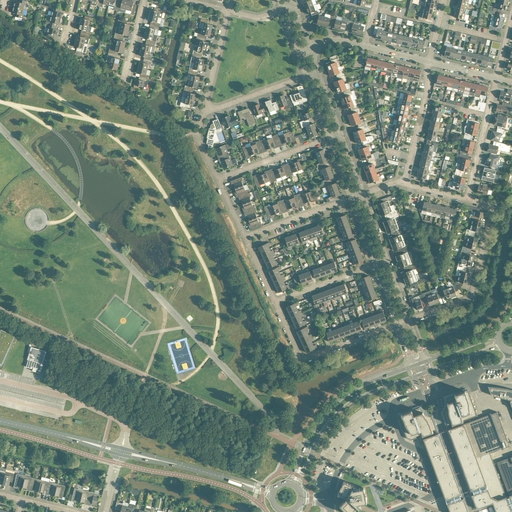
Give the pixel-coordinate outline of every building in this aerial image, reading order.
[(14,1),(13,7),(25,10),(27,1),(22,0),(18,0),(18,2),(14,1)] [(110,0),(109,5),(114,7),(113,10),(117,11),(118,3),(115,3),(116,0),(110,0)] [(121,8),(126,10),(128,1),(125,0),(122,0),(121,4),(118,3),(117,11),(120,12),(121,8)] [(306,2),(303,3),(305,9),(313,5),(311,0),(306,0),(307,1),(306,2)] [(131,11),(131,14),(134,15),(136,6),(136,7),(133,7),(134,2),(128,1),(126,10),(131,11)] [(313,5),(305,9),(307,14),(311,13),(312,12),(313,15),(319,13),(320,11),(318,9),(316,4),(313,5)] [(13,7),(12,13),(16,14),(15,16),(16,17),(22,18),(23,18),(25,10),(13,7)] [(60,12),(60,9),(61,10),(61,9),(53,7),(51,16),(62,19),(64,13),(60,12)] [(151,9),(149,15),(162,18),(164,9),(156,8),(156,11),(154,10),(151,9)] [(430,20),(432,14),(422,12),(421,17),(419,17),(418,20),(425,21),(425,18),(430,20)] [(464,19),(465,14),(456,12),(455,17),(459,18),(459,21),(462,22),(464,23),(465,23),(466,20),(464,19)] [(322,26),(325,17),(319,16),(319,14),(319,13),(313,15),(312,15),(313,19),(318,20),(317,24),(322,26)] [(329,22),(332,23),(334,17),(325,14),(325,17),(322,26),(328,27),(329,22)] [(149,15),(148,21),(151,22),(153,22),(152,25),(159,27),(162,18),(149,15)] [(504,17),(500,16),(494,15),(493,20),(503,23),(504,17)] [(56,26),(57,25),(58,25),(57,25),(58,24),(61,25),(61,23),(62,20),(62,19),(51,16),(50,20),(47,19),(46,24),(49,25),(56,26)] [(94,18),(85,16),(87,16),(86,19),(81,18),(80,24),(89,26),(90,21),(93,21),(94,18)] [(337,17),(334,17),(332,23),(335,24),(334,28),(339,30),(342,21),(336,20),(337,17)] [(119,19),(118,22),(121,23),(120,28),(129,30),(130,25),(127,24),(125,23),(126,20),(119,19)] [(204,23),(202,29),(211,31),(213,25),(210,24),(210,21),(201,19),(200,22),(204,23)] [(346,26),(349,27),(351,21),(349,20),(348,20),(347,19),(346,19),(345,19),(344,19),(343,19),(344,21),(342,21),(339,30),(345,31),(346,26)] [(491,20),(489,25),(497,27),(502,28),(503,23),(493,20),(491,20)] [(351,32),(356,34),(358,25),(359,23),(358,22),(354,21),(351,21),(349,27),(352,28),(351,32)] [(90,35),(91,32),(92,27),(89,26),(80,24),(78,30),(83,31),(82,34),(90,35)] [(358,25),(356,34),(362,35),(363,32),(364,29),(365,29),(366,25),(363,24),(362,25),(362,26),(358,25)] [(48,28),(46,36),(55,41),(56,35),(58,36),(60,30),(56,29),(56,26),(49,25),(48,28)] [(157,35),(159,27),(152,25),(151,28),(146,27),(145,32),(157,35)] [(375,26),(373,34),(376,35),(375,38),(381,39),(383,31),(383,28),(375,26)] [(127,36),(129,30),(120,28),(118,34),(115,33),(114,36),(123,38),(122,38),(122,35),(127,36)] [(210,36),(211,31),(202,29),(201,34),(198,33),(197,36),(206,39),(207,36),(210,36)] [(452,33),(455,34),(454,38),(459,39),(459,37),(460,37),(461,33),(453,31),(452,33)] [(145,32),(144,38),(147,39),(149,39),(148,42),(155,44),(157,35),(145,32)] [(77,35),(75,41),(84,43),(88,44),(89,39),(90,36),(90,35),(82,34),(82,37),(80,36),(77,35)] [(117,40),(116,45),(124,48),(126,42),(121,41),(122,38),(123,38),(114,36),(114,39),(117,40)] [(200,40),(198,46),(207,48),(208,42),(205,42),(206,39),(197,36),(196,40),(200,40)] [(75,41),(74,47),(77,48),(79,48),(78,51),(77,51),(77,50),(76,51),(76,54),(80,55),(81,52),(84,52),(86,53),(88,44),(84,43),(75,41)] [(499,50),(501,43),(492,41),(490,49),(494,50),(495,49),(499,50)] [(141,50),(150,52),(154,53),(156,48),(154,47),(155,44),(148,42),(147,45),(142,44),(141,50)] [(109,50),(108,53),(116,55),(117,52),(118,52),(123,53),(124,48),(116,45),(111,44),(109,50)] [(193,51),(193,54),(202,56),(203,53),(206,54),(207,48),(198,46),(195,45),(193,51)] [(444,56),(449,57),(452,48),(447,47),(447,46),(444,45),(442,51),(445,52),(444,56)] [(141,50),(139,55),(144,57),(146,57),(145,60),(153,62),(153,59),(148,57),(150,52),(141,50)] [(108,56),(106,61),(110,62),(118,64),(120,59),(117,58),(115,57),(116,55),(108,53),(108,56)] [(201,59),(202,56),(193,54),(192,57),(191,62),(194,63),(203,65),(204,60),(201,59)] [(326,65),(328,71),(338,68),(337,67),(340,66),(336,55),(330,57),(332,63),(326,65)] [(494,58),(488,57),(486,66),(492,67),(493,63),(496,63),(497,57),(494,56),(494,58)] [(370,70),(371,67),(373,59),(367,58),(365,69),(370,70)] [(140,62),(138,67),(147,70),(149,64),(152,65),(153,62),(145,60),(144,63),(143,62),(140,62)] [(117,70),(118,64),(110,62),(108,68),(107,67),(105,70),(112,74),(114,69),(117,70)] [(188,71),(198,73),(198,70),(201,71),(203,65),(194,63),(191,62),(190,62),(188,71)] [(391,76),(392,72),(394,64),(389,63),(386,73),(386,75),(391,76)] [(391,76),(397,77),(399,66),(394,64),(392,72),(391,76)] [(397,77),(402,79),(402,78),(405,67),(399,66),(397,77)] [(138,67),(137,73),(140,74),(142,74),(141,77),(148,79),(149,76),(146,75),(147,70),(138,67)] [(405,67),(402,78),(407,79),(410,68),(405,67)] [(336,74),(337,77),(344,75),(343,75),(341,69),(339,70),(338,68),(328,71),(330,76),(336,74)] [(410,68),(407,79),(413,81),(415,69),(410,68)] [(415,69),(413,81),(418,82),(419,79),(421,71),(415,69)] [(190,80),(199,83),(200,77),(197,76),(198,73),(188,71),(188,74),(191,75),(190,80)] [(436,82),(435,82),(433,87),(441,88),(442,85),(444,76),(441,76),(442,75),(439,74),(439,75),(438,75),(436,82)] [(344,75),(337,77),(338,77),(339,80),(333,82),(335,88),(345,84),(344,81),(346,80),(344,75)] [(134,80),(133,83),(134,84),(134,85),(143,87),(142,89),(146,90),(148,82),(151,83),(151,80),(148,79),(141,77),(140,80),(139,80),(136,79),(135,80),(134,80)] [(447,86),(446,90),(452,91),(455,79),(449,78),(447,86)] [(455,79),(452,91),(457,93),(460,80),(455,79)] [(184,88),(193,91),(194,88),(197,88),(199,83),(190,80),(186,80),(185,85),(184,88)] [(463,94),(464,90),(466,82),(460,80),(457,93),(463,95),(463,94)] [(469,92),(471,83),(466,82),(464,90),(463,94),(468,95),(469,95),(469,92)] [(343,91),(344,94),(351,91),(350,92),(349,88),(350,87),(349,84),(347,83),(345,84),(335,88),(337,93),(343,91)] [(477,84),(471,83),(469,92),(469,95),(474,96),(477,84)] [(474,96),(480,98),(482,86),(482,85),(479,84),(479,85),(477,84),(474,96)] [(299,93),(290,96),(293,103),(302,100),(303,103),(308,101),(302,85),(297,87),(299,93)] [(482,98),(483,95),(486,96),(486,94),(488,87),(482,86),(480,98),(482,98)] [(186,98),(194,100),(196,94),(193,93),(193,91),(184,88),(182,97),(186,98)] [(501,91),(499,99),(511,101),(511,90),(508,89),(507,93),(501,91)] [(354,90),(351,91),(344,94),(345,94),(346,97),(341,99),(343,104),(354,100),(357,99),(354,90)] [(400,92),(399,98),(411,101),(412,95),(400,92)] [(284,95),(277,97),(281,107),(284,106),(286,110),(293,107),(290,100),(286,102),(284,95)] [(180,106),(189,108),(190,105),(193,106),(194,100),(186,98),(182,97),(180,106)] [(398,98),(397,103),(398,103),(410,106),(411,101),(399,98),(398,98)] [(270,100),(265,102),(267,106),(269,112),(270,112),(271,115),(277,113),(276,111),(279,110),(276,102),(272,103),(270,100)] [(354,100),(343,104),(345,110),(350,108),(351,110),(358,108),(357,108),(355,102),(354,100)] [(511,109),(511,104),(503,102),(502,106),(498,104),(496,112),(510,115),(511,109)] [(397,109),(400,110),(408,112),(410,106),(398,103),(397,109)] [(252,106),(256,115),(262,113),(262,112),(265,111),(263,105),(260,106),(259,104),(252,106)] [(443,109),(444,109),(445,106),(439,104),(438,107),(435,106),(434,109),(433,109),(433,111),(442,113),(443,109)] [(237,112),(241,121),(246,119),(249,126),(256,124),(252,115),(251,115),(248,108),(237,112)] [(348,115),(350,121),(359,117),(358,114),(361,114),(358,108),(351,110),(351,111),(352,110),(353,113),(348,115)] [(396,114),(399,115),(407,117),(408,112),(400,110),(397,109),(396,114)] [(299,122),(301,125),(308,122),(307,120),(312,118),(310,112),(302,115),(304,120),(299,122)] [(233,125),(232,124),(238,122),(236,117),(230,119),(229,115),(222,118),(223,120),(220,122),(222,128),(225,127),(233,125)] [(497,115),(497,118),(496,119),(495,119),(493,124),(497,125),(505,127),(507,117),(497,115)] [(359,117),(350,121),(352,126),(357,124),(358,127),(357,127),(367,124),(366,121),(363,122),(363,119),(360,120),(359,117)] [(207,138),(208,138),(206,143),(207,144),(208,144),(208,145),(208,147),(208,148),(209,148),(213,147),(213,146),(214,139),(213,139),(214,135),(214,133),(222,130),(218,119),(212,121),(214,124),(212,125),(212,126),(211,126),(210,129),(209,128),(207,138)] [(465,127),(478,130),(479,124),(471,122),(471,120),(469,119),(467,119),(465,127)] [(306,127),(308,132),(316,129),(314,123),(309,125),(308,122),(301,125),(302,128),(306,127)] [(353,132),(355,138),(364,134),(363,132),(366,131),(365,128),(368,127),(367,124),(357,127),(359,130),(353,132)] [(393,130),(395,131),(403,133),(404,133),(405,130),(404,130),(404,127),(396,125),(393,125),(391,130),(393,130)] [(464,136),(471,137),(471,134),(476,136),(478,130),(465,127),(464,126),(464,127),(465,127),(464,133),(465,133),(465,134),(464,136)] [(490,140),(496,142),(499,142),(501,134),(503,134),(504,130),(497,128),(496,132),(492,131),(490,140)] [(289,132),(284,134),(287,142),(290,141),(291,143),(296,141),(294,137),(292,129),(288,130),(289,132)] [(318,134),(316,129),(308,132),(309,135),(310,137),(309,137),(310,139),(313,139),(312,137),(318,134)] [(284,143),(287,142),(284,134),(279,136),(278,134),(275,135),(279,147),(284,145),(284,143)] [(302,134),(294,137),(296,141),(297,144),(300,143),(304,142),(302,134)] [(363,145),(370,142),(372,141),(374,140),(373,136),(368,136),(365,137),(364,134),(355,138),(357,143),(363,141),(364,144),(363,145)] [(427,139),(427,142),(438,145),(438,142),(440,137),(436,136),(428,134),(427,137),(426,136),(426,139),(427,139)] [(267,140),(271,148),(274,147),(274,149),(279,147),(275,135),(272,136),(272,138),(267,140)] [(462,145),(465,146),(473,148),(475,142),(470,141),(471,137),(464,136),(462,145)] [(267,149),(271,148),(267,140),(263,142),(262,140),(259,141),(263,153),(268,151),(267,149)] [(251,146),(254,154),(257,153),(258,155),(263,153),(259,141),(255,142),(256,144),(251,146)] [(358,150),(360,155),(370,152),(369,149),(371,148),(369,142),(370,142),(363,145),(364,148),(358,150)] [(424,144),(424,147),(425,147),(424,149),(435,152),(436,152),(438,145),(427,142),(426,145),(424,144)] [(489,144),(487,152),(496,154),(497,150),(500,150),(506,152),(507,144),(499,142),(496,142),(495,146),(489,144)] [(217,156),(218,159),(229,155),(227,149),(232,147),(230,143),(216,148),(218,155),(217,156)] [(460,151),(460,154),(466,156),(467,153),(472,154),(473,148),(465,146),(462,145),(460,144),(460,151)] [(251,155),(254,154),(251,146),(246,148),(246,146),(242,147),(246,159),(252,157),(251,155)] [(320,148),(312,151),(313,152),(314,152),(315,153),(316,153),(318,158),(326,155),(324,150),(322,150),(321,151),(320,148)] [(370,152),(360,155),(362,161),(368,159),(369,161),(374,160),(375,159),(373,154),(371,154),(370,152)] [(462,158),(460,164),(469,166),(470,160),(465,159),(466,156),(460,154),(459,157),(462,158)] [(498,165),(500,163),(498,161),(499,157),(490,154),(489,158),(488,158),(487,160),(486,160),(485,165),(490,166),(490,167),(491,167),(492,167),(496,168),(497,165),(498,165)] [(231,161),(229,155),(218,159),(220,162),(221,162),(223,169),(228,167),(238,163),(236,159),(231,161)] [(317,164),(318,167),(324,165),(323,163),(328,161),(326,155),(318,158),(319,163),(317,164)] [(298,162),(295,163),(298,171),(302,169),(303,171),(306,170),(303,161),(302,158),(297,160),(298,162)] [(363,167),(366,172),(375,169),(374,166),(376,165),(374,160),(368,162),(369,165),(363,167)] [(291,162),(286,164),(290,176),(293,174),(293,173),(298,171),(295,163),(291,164),(291,162)] [(455,172),(462,174),(462,171),(467,172),(469,166),(460,164),(456,163),(457,166),(455,172)] [(281,168),(278,169),(281,177),(286,175),(287,177),(290,176),(286,164),(281,166),(281,168)] [(322,170),(324,175),(332,172),(330,166),(325,168),(324,165),(318,167),(316,168),(317,171),(322,170)] [(482,175),(481,179),(493,182),(494,178),(495,174),(496,170),(484,167),(483,171),(488,172),(487,173),(486,173),(486,174),(486,175),(487,175),(486,176),(482,175)] [(274,168),(269,170),(274,182),(277,180),(276,179),(281,177),(278,169),(275,170),(274,168)] [(366,172),(367,178),(377,174),(376,171),(378,171),(377,168),(375,169),(366,172)] [(265,174),(262,175),(265,183),(270,181),(270,183),(274,182),(269,170),(264,172),(265,174)] [(323,181),(324,184),(330,182),(329,179),(334,177),(332,172),(324,175),(326,180),(323,181)] [(420,178),(419,181),(425,182),(427,175),(418,172),(417,175),(418,175),(418,177),(420,178)] [(453,178),(453,181),(464,184),(466,178),(461,177),(462,174),(455,172),(454,175),(452,175),(452,176),(453,178)] [(260,185),(265,183),(262,175),(259,176),(258,174),(253,176),(257,188),(261,186),(260,185)] [(375,181),(376,184),(382,182),(380,176),(378,177),(377,174),(367,178),(369,183),(375,181)] [(242,181),(243,180),(242,177),(230,181),(232,186),(234,186),(235,189),(243,185),(242,181)] [(459,191),(460,189),(463,190),(464,184),(453,181),(452,181),(450,189),(459,191)] [(327,192),(330,191),(338,188),(336,183),(331,185),(330,182),(324,184),(327,192)] [(477,193),(487,195),(488,190),(493,191),(494,186),(484,183),(483,186),(479,185),(477,193)] [(243,185),(235,189),(236,192),(235,193),(236,198),(238,197),(248,193),(247,190),(245,191),(243,185)] [(338,188),(330,191),(332,197),(326,199),(327,202),(336,199),(335,196),(340,194),(338,188)] [(313,202),(318,200),(313,189),(310,190),(311,192),(306,193),(309,202),(312,200),(313,202)] [(248,193),(238,197),(240,202),(242,201),(243,205),(251,201),(249,197),(251,196),(250,192),(248,193)] [(306,203),(309,202),(306,193),(301,195),(300,193),(297,195),(301,206),(306,204),(306,203)] [(301,206),(297,195),(294,196),(294,198),(289,199),(292,208),(296,206),(296,208),(301,206)] [(380,203),(377,205),(379,210),(390,206),(388,201),(392,199),(392,198),(391,196),(381,199),(382,203),(380,203)] [(289,209),(292,208),(289,199),(284,201),(284,199),(281,201),(285,212),(290,210),(289,209)] [(426,202),(418,200),(417,204),(418,209),(422,210),(421,213),(426,214),(429,202),(427,201),(426,202)] [(251,201),(243,205),(244,208),(242,208),(244,213),(256,209),(255,206),(253,206),(251,201)] [(285,212),(281,201),(277,202),(278,204),(273,205),(276,214),(279,212),(280,214),(285,212)] [(454,209),(452,209),(450,217),(455,218),(454,220),(457,221),(460,211),(461,205),(458,204),(457,209),(455,208),(454,209)] [(273,215),(276,214),(273,205),(268,207),(268,205),(264,207),(268,218),(273,216),(273,215)] [(390,206),(379,210),(381,216),(386,214),(387,217),(397,213),(396,210),(395,210),(393,205),(390,206)] [(469,207),(469,209),(470,211),(471,211),(470,215),(478,217),(479,217),(483,218),(484,213),(479,211),(479,209),(469,207)] [(256,209),(244,213),(246,218),(248,218),(249,221),(257,218),(255,213),(257,212),(256,209)] [(383,222),(385,227),(396,223),(395,218),(398,217),(397,213),(387,217),(388,220),(383,222)] [(339,224),(347,220),(345,215),(334,219),(335,222),(338,221),(339,224)] [(477,220),(478,217),(470,215),(469,218),(473,219),(471,224),(481,227),(482,221),(477,220)] [(257,218),(249,221),(250,224),(248,225),(250,230),(253,229),(262,225),(261,222),(259,223),(257,218)] [(349,224),(347,220),(339,224),(340,226),(337,227),(338,230),(350,225),(349,223),(349,224)] [(396,223),(385,227),(387,233),(392,231),(394,234),(406,230),(405,227),(402,227),(398,229),(396,223)] [(467,229),(466,232),(474,234),(474,231),(480,232),(480,231),(481,232),(482,228),(481,227),(471,224),(470,230),(467,229)] [(321,225),(315,227),(318,236),(321,235),(322,237),(325,236),(321,225)] [(351,228),(350,225),(338,230),(339,233),(342,232),(343,234),(352,231),(350,228),(351,228)] [(312,228),(310,228),(314,240),(317,239),(316,237),(318,236),(315,227),(312,228)] [(308,230),(304,231),(308,240),(310,239),(311,241),(314,240),(310,228),(307,229),(308,230)] [(389,239),(392,245),(403,241),(401,235),(405,234),(407,232),(406,230),(394,234),(395,237),(389,239)] [(304,231),(299,233),(303,244),(306,243),(305,241),(308,240),(304,231)] [(354,237),(352,231),(343,234),(344,237),(341,238),(342,241),(354,237)] [(473,237),(474,234),(466,232),(465,236),(469,236),(467,242),(477,244),(478,239),(473,237)] [(296,234),(290,236),(294,245),(296,244),(297,246),(300,245),(296,234)] [(291,246),(294,245),(290,236),(285,238),(289,249),(292,248),(291,246)] [(357,245),(355,239),(344,243),(345,246),(348,245),(349,248),(357,245)] [(403,241),(392,245),(394,250),(399,248),(400,251),(410,248),(412,247),(412,245),(409,244),(405,246),(403,241)] [(258,247),(261,253),(269,249),(268,246),(271,245),(269,242),(258,247)] [(475,250),(477,244),(467,242),(466,247),(463,246),(462,250),(469,251),(470,248),(475,250)] [(359,248),(357,245),(349,248),(350,250),(347,251),(348,254),(360,250),(359,248)] [(396,256),(398,262),(409,258),(407,252),(411,251),(413,249),(412,247),(410,248),(400,251),(401,254),(396,256)] [(269,249),(261,253),(262,256),(263,258),(274,253),(273,250),(271,251),(269,249)] [(361,252),(360,250),(348,254),(349,257),(352,256),(353,259),(361,256),(360,252),(361,252)] [(463,259),(473,261),(474,256),(469,255),(469,251),(462,250),(461,253),(461,255),(461,256),(464,256),(463,259)] [(264,260),(266,263),(274,259),(273,257),(275,256),(274,253),(263,258),(264,260)] [(353,261),(351,262),(352,265),(355,264),(363,261),(361,256),(353,259),(353,261)] [(405,266),(406,269),(416,265),(415,262),(411,263),(409,258),(398,262),(400,268),(405,266)] [(274,259),(266,263),(268,268),(279,263),(278,260),(275,261),(274,259)] [(472,262),(473,261),(463,259),(462,259),(461,262),(460,262),(459,262),(457,267),(465,269),(466,265),(471,267),(471,266),(473,266),(474,263),(472,262)] [(331,263),(329,264),(332,273),(338,271),(333,260),(330,261),(331,263)] [(329,274),(332,273),(329,264),(326,265),(325,263),(322,264),(327,275),(329,275),(329,274)] [(404,279),(415,275),(413,270),(423,266),(422,263),(416,265),(406,269),(407,272),(402,274),(404,279)] [(320,267),(318,268),(321,277),(324,276),(325,276),(327,275),(322,264),(320,265),(320,267)] [(269,272),(271,277),(279,273),(278,271),(281,269),(279,266),(269,272)] [(316,279),(321,277),(318,268),(315,269),(315,267),(312,268),(316,279)] [(464,272),(465,269),(457,267),(457,270),(460,271),(459,276),(468,279),(470,273),(464,272)] [(306,272),(304,273),(307,282),(313,280),(309,269),(306,270),(306,272)] [(302,284),(307,282),(304,273),(302,274),(301,272),(298,273),(302,284)] [(281,275),(279,273),(271,277),(272,280),(273,282),(284,277),(283,274),(281,275)] [(415,275),(404,279),(406,285),(411,283),(413,286),(415,285),(418,284),(423,282),(426,281),(425,278),(417,280),(415,275)] [(360,279),(358,280),(359,283),(361,282),(362,284),(371,281),(369,276),(360,279)] [(456,281),(455,284),(460,289),(462,283),(467,284),(468,279),(459,276),(457,282),(456,281)] [(274,284),(276,287),(284,283),(283,281),(286,280),(284,277),(273,282),(274,284)] [(372,284),(371,281),(362,284),(363,287),(360,288),(362,291),(373,286),(372,284)] [(285,286),(284,283),(276,287),(278,293),(289,288),(288,285),(285,286)] [(452,283),(447,285),(448,288),(451,298),(457,296),(455,291),(460,289),(455,284),(453,285),(452,283)] [(344,284),(339,286),(342,295),(345,294),(346,296),(348,295),(344,284)] [(335,287),(333,288),(338,299),(340,298),(339,296),(342,295),(339,286),(335,287)] [(374,288),(373,286),(362,291),(363,293),(365,293),(366,295),(375,292),(374,289),(374,288)] [(446,300),(451,298),(448,288),(444,290),(443,288),(442,287),(438,288),(441,296),(444,294),(446,300)] [(331,289),(328,290),(331,299),(334,298),(334,300),(338,299),(333,288),(331,288),(331,289)] [(438,297),(441,296),(438,288),(435,289),(430,291),(435,304),(440,302),(438,297)] [(325,291),(322,292),(327,303),(330,302),(329,300),(331,299),(328,290),(325,291)] [(430,291),(422,294),(424,302),(427,301),(429,306),(435,304),(430,291)] [(317,294),(320,303),(323,302),(324,304),(327,303),(322,292),(320,292),(321,293),(317,294)] [(377,297),(375,292),(366,295),(367,298),(364,298),(366,302),(377,297)] [(317,294),(312,296),(316,307),(319,306),(318,304),(320,303),(317,294)] [(409,297),(413,308),(417,307),(418,310),(419,311),(423,310),(423,308),(422,304),(421,303),(424,302),(422,294),(419,295),(419,296),(420,299),(415,301),(414,298),(413,296),(409,297)] [(289,313),(297,309),(296,306),(298,305),(297,302),(286,307),(289,313)] [(319,308),(316,309),(318,317),(325,314),(323,309),(320,310),(319,308)] [(297,309),(289,313),(290,316),(291,318),(302,313),(301,310),(298,311),(297,309)] [(382,310),(379,311),(380,313),(378,314),(381,323),(386,321),(382,310)] [(302,313),(291,318),(292,320),(294,323),(302,319),(301,317),(303,316),(302,313)] [(378,324),(381,323),(378,314),(375,315),(374,313),(371,314),(376,325),(378,325),(378,324)] [(376,325),(371,314),(369,315),(369,317),(367,318),(370,327),(373,326),(374,326),(376,325)] [(366,328),(370,327),(367,318),(364,319),(364,317),(360,318),(365,329),(366,328)] [(302,319),(294,323),(296,328),(307,323),(306,320),(303,321),(302,319)] [(353,323),(355,328),(356,332),(362,330),(358,319),(355,320),(355,322),(353,323)] [(356,332),(355,328),(353,323),(351,324),(350,322),(347,323),(351,334),(353,334),(353,333),(356,332)] [(342,327),(343,328),(346,336),(349,335),(351,334),(347,323),(344,324),(345,326),(342,327)] [(307,326),(303,328),(296,331),(299,337),(307,333),(306,330),(309,329),(308,328),(307,326)] [(346,336),(343,328),(342,327),(340,328),(339,326),(336,327),(340,338),(342,337),(346,336)] [(334,330),(331,331),(335,340),(338,339),(340,338),(336,327),(333,328),(334,330)] [(0,363),(1,364),(14,336),(0,329),(0,330),(0,363)] [(329,342),(335,340),(331,331),(329,332),(328,329),(325,331),(329,342)] [(301,342),(312,337),(311,334),(309,335),(307,333),(299,337),(300,340),(301,342)] [(302,344),(304,347),(312,343),(311,341),(313,340),(312,337),(301,342),(302,344)] [(317,348),(316,345),(313,346),(312,343),(304,347),(306,353),(317,348)] [(16,346),(9,360),(12,361),(10,367),(21,371),(25,359),(28,360),(29,357),(28,357),(28,356),(23,355),(26,350),(16,346)] [(28,360),(26,367),(33,369),(32,371),(33,370),(35,371),(36,371),(36,372),(37,370),(41,371),(43,365),(43,364),(46,351),(31,347),(28,356),(28,357),(29,357),(28,360)] [(488,386),(489,390),(491,395),(511,400),(510,401),(511,408),(511,390),(503,388),(488,387),(488,386)] [(448,426),(477,416),(468,390),(446,398),(446,399),(446,400),(447,401),(447,402),(447,403),(447,404),(446,406),(446,407),(446,408),(445,408),(445,409),(445,410),(444,411),(444,412),(443,412),(448,426)] [(420,407),(398,415),(399,419),(406,438),(411,440),(422,436),(437,431),(432,416),(431,416),(430,416),(429,416),(428,416),(427,415),(426,415),(425,414),(424,413),(423,412),(422,411),(421,410),(421,409),(420,408),(420,407)] [(449,429),(448,430),(471,491),(472,490),(474,494),(472,495),(471,495),(476,509),(493,503),(495,511),(511,511),(511,456),(511,457),(510,457),(497,462),(508,492),(510,497),(507,498),(505,493),(490,453),(495,451),(510,446),(508,441),(505,433),(502,424),(499,416),(497,412),(492,414),(483,417),(450,429),(449,429)] [(423,439),(447,504),(449,511),(468,511),(463,498),(461,499),(460,495),(461,495),(439,433),(423,439)] [(12,482),(14,474),(5,472),(2,484),(6,485),(6,484),(8,484),(9,481),(12,482)] [(19,487),(22,487),(25,476),(16,474),(13,487),(17,488),(17,486),(19,486),(19,487)] [(26,490),(29,491),(33,478),(25,476),(22,487),(25,488),(27,488),(26,490)] [(35,491),(38,491),(41,480),(33,478),(29,491),(33,492),(33,490),(35,490),(35,491)] [(42,494),(46,495),(49,482),(41,480),(38,491),(41,492),(43,492),(42,494)] [(338,493),(338,494),(338,495),(340,496),(340,497),(341,498),(341,499),(341,500),(341,501),(342,502),(342,503),(340,505),(341,507),(346,511),(354,511),(358,508),(359,509),(361,507),(358,504),(366,502),(367,502),(366,500),(364,489),(364,487),(363,488),(353,489),(352,489),(352,488),(354,485),(345,481),(344,481),(343,482),(343,483),(338,493)] [(51,495),(54,495),(57,484),(49,482),(46,495),(49,496),(49,494),(51,494),(51,495)] [(57,484),(54,495),(57,496),(59,496),(58,498),(62,499),(65,486),(57,484)] [(76,501),(80,502),(82,490),(74,488),(71,501),(74,502),(75,500),(76,500),(76,501)] [(84,504),(87,505),(90,492),(82,490),(80,502),(83,502),(84,502),(84,504)] [(90,492),(87,505),(91,506),(91,504),(93,504),(92,505),(96,506),(99,494),(90,492)] [(117,501),(115,508),(121,509),(121,511),(120,511),(126,511),(128,507),(128,503),(129,503),(117,501)] [(139,510),(141,505),(141,502),(138,501),(137,504),(137,506),(135,511),(144,511),(145,511),(139,510)] [(128,503),(128,507),(126,511),(135,511),(137,506),(128,503)]
